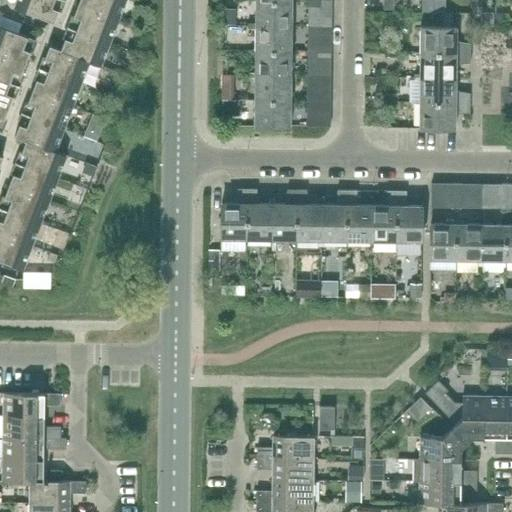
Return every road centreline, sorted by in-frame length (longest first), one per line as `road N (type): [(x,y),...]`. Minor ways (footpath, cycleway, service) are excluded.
road 1 (tertiary): [(173,354),(174,164)]
road 2 (residential): [(353,165),(174,164)]
road 3 (residential): [(103,511),(103,475),(78,450),(79,353)]
road 4 (residential): [(353,165),(354,0)]
road 5 (tertiary): [(174,164),(180,0)]
road 6 (residential): [(353,165),(511,167)]
road 7 (tertiary): [(172,511),(173,354)]
